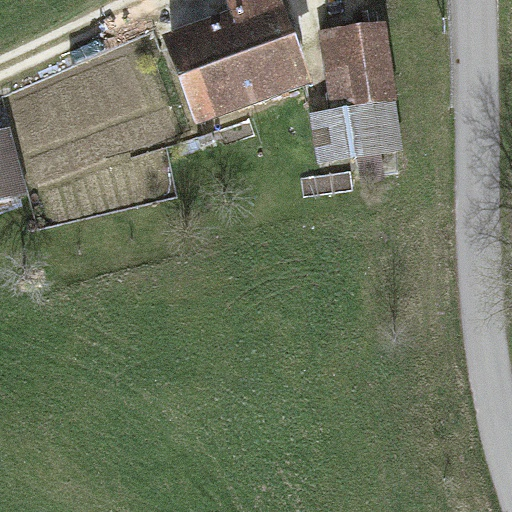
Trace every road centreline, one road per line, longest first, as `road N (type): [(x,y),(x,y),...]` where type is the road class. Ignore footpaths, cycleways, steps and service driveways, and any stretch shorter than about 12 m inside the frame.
road 1 (tertiary): [(467,0),(487,370),(511,475)]
road 2 (track): [(165,0),(0,73)]
